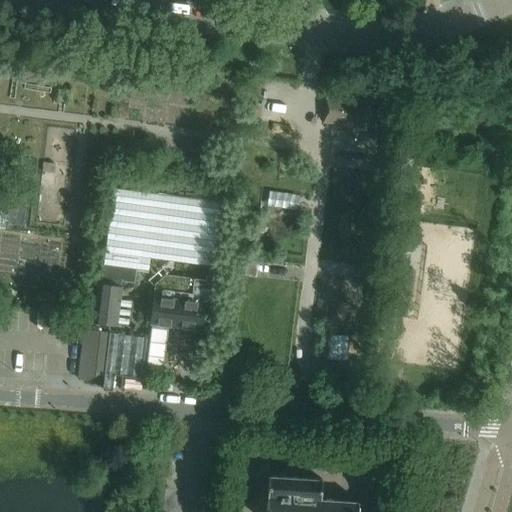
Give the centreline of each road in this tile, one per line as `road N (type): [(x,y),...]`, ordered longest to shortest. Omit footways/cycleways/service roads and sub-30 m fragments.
road 1 (residential): [(511,431),(0,398)]
road 2 (residential): [(290,35),(0,2)]
road 3 (residential): [(511,3),(404,47),(290,35)]
